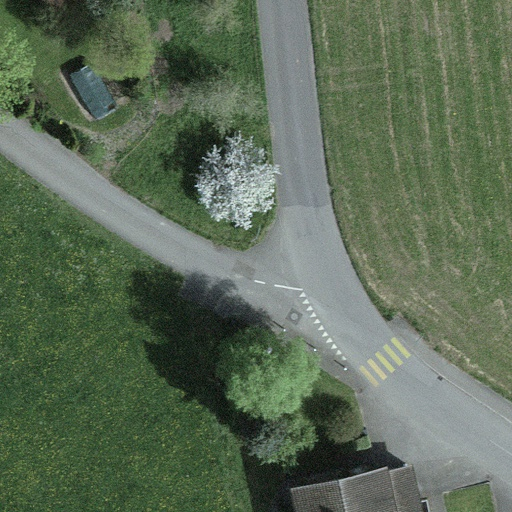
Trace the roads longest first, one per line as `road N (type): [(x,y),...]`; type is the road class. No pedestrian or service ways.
road 1 (unclassified): [(326,292),(180,256),(0,137)]
road 2 (unclassified): [(286,0),(326,292)]
road 3 (unclassified): [(326,292),(376,358),(511,453)]
